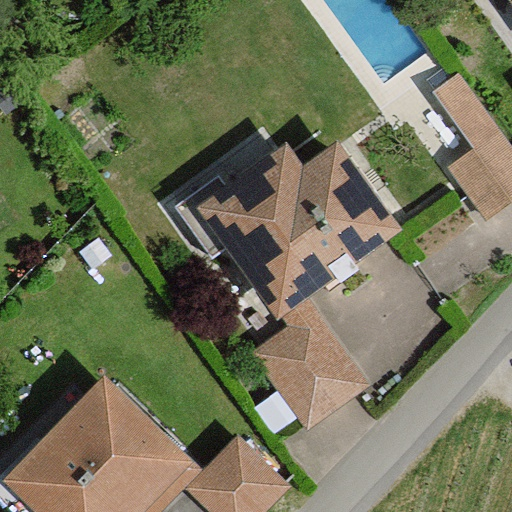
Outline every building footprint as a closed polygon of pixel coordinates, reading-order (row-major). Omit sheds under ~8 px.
[(511,202),(511,147),(460,76),(443,89),(487,149),(455,172),(490,218),(511,202)] [(296,296),(390,229),(338,154),(303,179),(287,158),(236,195),(221,177),(179,207),(214,260),(238,243),(284,305),(296,296)] [(314,320),(296,296),(284,305),(300,329),(314,320)] [(362,384),(314,320),(300,329),(264,356),(313,421),(362,384)] [(186,461),(110,386),(17,482),(48,511),(136,511),(175,473),(186,461)] [(262,511),(287,487),(240,442),(205,478),(194,489),(218,511),(262,511)] [(205,478),(186,461),(175,473),(194,489),(205,478)]
